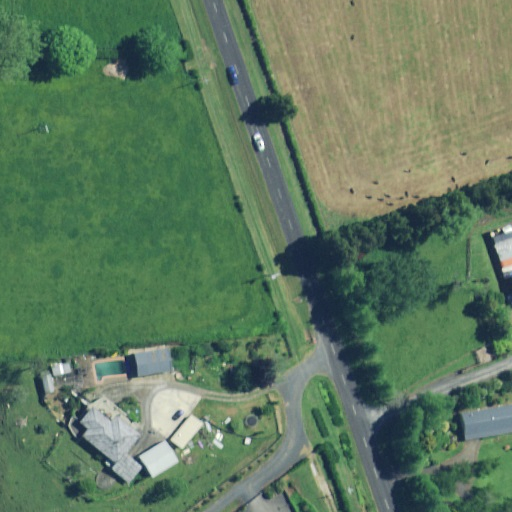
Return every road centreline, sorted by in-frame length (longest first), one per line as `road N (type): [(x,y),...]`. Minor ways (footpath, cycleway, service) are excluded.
road 1 (unclassified): [(391,511),(211,0)]
road 2 (unknown): [(225,511),(305,455),(294,399),(334,359)]
